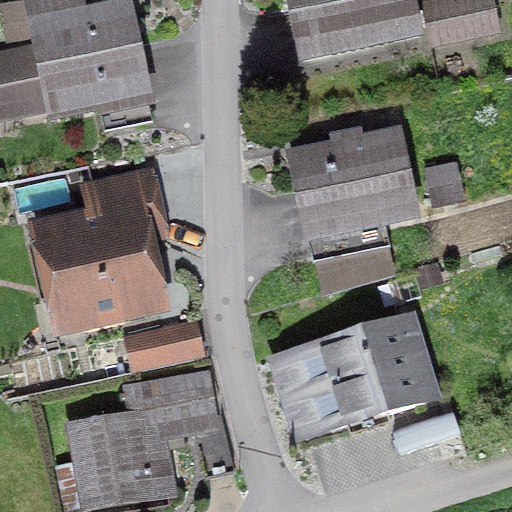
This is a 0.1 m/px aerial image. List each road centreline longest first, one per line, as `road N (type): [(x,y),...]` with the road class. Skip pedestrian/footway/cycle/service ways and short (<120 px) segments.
road 1 (residential): [(277,511),(224,327),(214,0)]
road 2 (residential): [(354,511),(511,467)]
